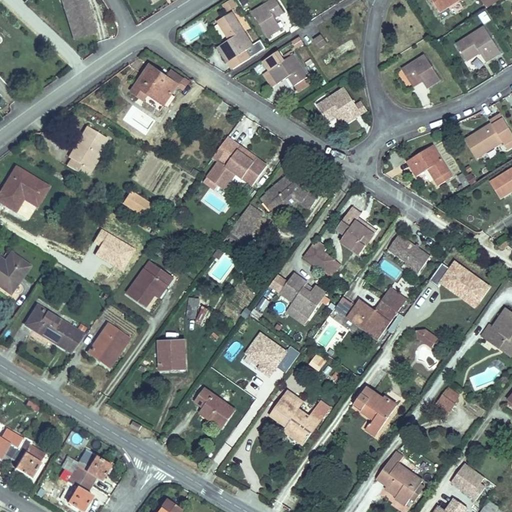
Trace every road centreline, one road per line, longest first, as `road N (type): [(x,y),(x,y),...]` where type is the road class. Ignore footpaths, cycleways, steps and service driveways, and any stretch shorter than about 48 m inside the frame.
road 1 (residential): [(148,34),(356,163)]
road 2 (unknown): [(278,511),(353,399),(391,365)]
road 3 (tertiary): [(0,364),(159,460)]
road 4 (residential): [(356,163),(511,256)]
road 5 (residential): [(0,137),(148,34)]
road 6 (residential): [(390,115),(413,123),(457,108),(511,74)]
